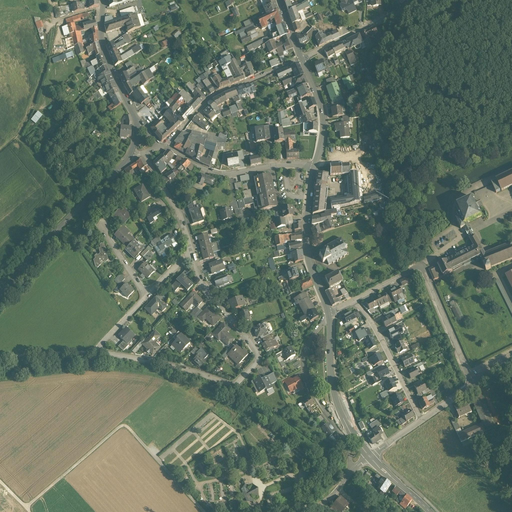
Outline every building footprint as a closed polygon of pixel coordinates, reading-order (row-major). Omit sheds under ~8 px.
[(348,0),(347,1),(346,0),(340,0),(342,3),(339,5),(340,6),(340,7),(342,11),(346,9),(348,15),(356,11),(352,1),(354,0),(348,0)] [(298,6),(295,8),(297,13),(301,11),(300,9),(304,7),(305,10),(309,8),(307,1),(301,5),(298,6)] [(81,4),(73,5),(74,13),(84,10),(84,5),(82,6),(81,4)] [(267,7),(264,8),(267,16),(274,13),(277,11),(274,4),(267,7)] [(74,13),(73,5),(54,8),(56,19),(74,13)] [(121,17),(135,13),(133,8),(119,12),(121,17)] [(297,13),(295,8),(292,10),(288,12),(292,25),(299,22),(300,22),(302,21),(299,14),(297,15),(297,13)] [(277,11),(274,13),(267,16),(264,18),(258,21),(258,22),(259,25),(260,27),(262,30),(267,27),(266,25),(268,24),(269,26),(275,24),(276,28),(283,25),(279,11),(277,11)] [(137,12),(113,20),(112,17),(105,18),(104,26),(106,35),(114,32),(114,31),(123,28),(125,27),(123,20),(134,16),(138,15),(137,12)] [(134,16),(123,20),(125,27),(128,33),(138,29),(134,16)] [(38,18),(34,19),(38,33),(44,31),(40,19),(38,18)] [(69,35),(72,34),(76,33),(74,27),(73,22),(72,18),(66,20),(67,26),(69,35)] [(253,19),(244,22),(246,27),(255,23),(253,19)] [(258,22),(236,33),(235,32),(234,32),(236,36),(239,34),(253,28),(259,25),(258,22)] [(299,22),(292,25),(295,32),(299,30),(298,28),(300,27),(299,25),(300,24),(299,22)] [(95,23),(86,25),(83,26),(83,27),(84,31),(91,29),(92,32),(97,31),(95,23)] [(289,40),(283,25),(276,28),(278,33),(274,35),(272,36),(273,40),(272,41),(283,37),(285,41),(289,40)] [(320,28),(315,31),(318,35),(321,33),(322,33),(321,31),(325,29),(323,26),(320,28)] [(253,28),(239,34),(243,43),(250,40),(248,37),(257,33),(255,30),(254,30),(253,28)] [(374,28),(366,32),(366,31),(360,34),(363,41),(368,39),(377,34),(374,28)] [(312,29),(306,35),(306,36),(308,41),(314,35),(315,38),(318,35),(315,31),(312,29)] [(177,39),(183,34),(179,30),(174,35),(177,39)] [(97,31),(92,32),(93,36),(89,37),(90,41),(83,44),(85,47),(86,49),(98,43),(97,31)] [(325,39),(323,40),(322,38),(322,36),(321,35),(321,33),(318,35),(315,38),(317,42),(319,47),(331,41),(329,35),(325,37),(325,39)] [(359,35),(346,41),(341,44),(343,49),(346,48),(347,50),(350,49),(354,48),(355,50),(357,50),(360,49),(361,47),(359,45),(363,43),(359,35)] [(271,36),(262,39),(263,41),(264,45),(265,45),(265,44),(272,41),(273,40),(272,36),(271,36)] [(301,38),(297,39),(300,45),(308,41),(306,36),(302,37),(301,38)] [(78,55),(87,51),(86,49),(85,47),(82,48),(80,40),(79,37),(73,38),(73,39),(74,46),(78,55)] [(249,53),(254,50),(252,46),(263,41),(262,39),(246,47),(249,53)] [(363,41),(362,42),(363,43),(363,44),(367,51),(373,48),(368,39),(363,41)] [(168,40),(161,44),(164,48),(170,44),(168,40)] [(292,49),(289,40),(285,41),(286,45),(283,46),(285,52),(287,51),(288,54),(293,52),(292,49)] [(254,50),(259,48),(262,46),(264,45),(263,41),(252,46),(254,50)] [(272,41),(265,44),(267,47),(270,54),(277,50),(276,49),(275,46),(272,41)] [(119,45),(115,46),(113,43),(108,46),(106,47),(109,53),(116,49),(116,50),(125,46),(127,45),(125,42),(119,45)] [(98,43),(86,49),(87,51),(88,55),(95,51),(96,57),(102,54),(98,43)] [(340,44),(331,48),(334,54),(343,50),(341,44),(340,44)] [(138,45),(119,57),(120,58),(124,56),(129,53),(131,56),(141,51),(138,45)] [(276,49),(278,54),(281,53),(282,53),(285,52),(283,46),(282,47),(276,49)] [(331,48),(324,52),(328,59),(332,56),(333,58),(334,61),(337,59),(334,54),(331,48)] [(116,50),(116,49),(109,53),(115,66),(131,56),(129,53),(124,56),(120,58),(119,57),(116,50)] [(354,57),(351,52),(345,54),(350,66),(356,63),(354,57)] [(96,57),(97,59),(90,62),(92,66),(98,63),(99,66),(97,67),(98,69),(105,65),(104,61),(102,54),(96,57)] [(239,58),(234,60),(235,61),(238,68),(243,66),(241,61),(239,58)] [(272,67),(280,64),(277,59),(270,62),(272,67)] [(90,62),(88,63),(86,62),(84,60),(80,62),(83,70),(87,68),(87,69),(92,66),(90,62)] [(238,68),(235,61),(230,64),(234,72),(239,81),(244,79),(240,72),(238,68)] [(322,61),(315,65),(316,67),(315,68),(318,74),(326,71),(325,69),(325,68),(325,67),(322,61)] [(130,62),(125,65),(128,70),(133,67),(130,62)] [(243,66),(238,68),(240,72),(244,70),(247,78),(253,76),(253,75),(248,64),(243,66)] [(298,64),(287,68),(289,73),(290,75),(291,75),(294,74),(296,78),(303,76),(298,64)] [(98,69),(99,72),(97,73),(97,74),(94,75),(96,78),(98,77),(108,71),(105,65),(98,69)] [(92,66),(87,69),(89,72),(87,74),(89,78),(91,76),(95,72),(95,71),(92,66)] [(128,70),(125,73),(119,75),(124,86),(132,81),(129,76),(135,73),(134,72),(136,71),(133,67),(128,70)] [(153,67),(144,73),(150,75),(156,71),(153,67)] [(287,68),(276,72),(278,78),(289,73),(287,68)] [(108,71),(98,77),(96,78),(97,78),(98,80),(99,82),(103,79),(110,75),(108,71)] [(229,72),(227,73),(227,72),(225,73),(226,74),(225,74),(227,80),(229,85),(234,83),(229,72)] [(144,73),(138,76),(141,81),(143,85),(151,80),(152,79),(150,75),(144,73)] [(222,82),(216,74),(214,76),(212,77),(211,78),(218,89),(219,89),(224,86),(225,86),(222,82)] [(110,75),(103,79),(99,82),(97,83),(101,88),(104,86),(107,84),(113,81),(110,75)] [(132,81),(124,86),(129,95),(131,94),(135,91),(134,88),(132,89),(131,87),(136,83),(136,84),(141,81),(138,76),(138,77),(132,81)] [(296,78),(293,79),(289,80),(291,83),(294,82),(295,85),(302,83),(303,86),(306,85),(307,85),(303,76),(296,78)] [(348,77),(342,79),(344,86),(350,83),(348,77)] [(202,82),(199,78),(195,81),(198,84),(196,86),(200,90),(202,89),(208,96),(210,94),(202,82)] [(214,91),(206,80),(202,82),(210,94),(214,91)] [(113,81),(107,84),(104,86),(106,90),(115,85),(113,81)] [(363,82),(364,89),(376,88),(376,81),(363,82)] [(185,86),(191,93),(195,90),(189,83),(185,86)] [(328,87),(326,88),(331,100),(332,100),(340,97),(336,84),(328,87)] [(115,85),(106,90),(107,93),(108,93),(111,98),(112,97),(118,93),(115,85)] [(249,85),(243,87),(243,86),(236,89),(239,97),(241,97),(248,94),(252,92),(249,85)] [(295,90),(286,93),(289,100),(296,97),(297,101),(310,95),(309,91),(308,89),(306,85),(303,86),(295,90)] [(98,91),(101,96),(107,93),(106,90),(104,86),(101,88),(98,91)] [(147,93),(142,86),(135,91),(131,94),(137,101),(138,100),(141,104),(143,102),(148,99),(145,95),(147,93)] [(51,92),(55,97),(58,94),(56,92),(59,89),(56,87),(51,92)] [(199,91),(197,89),(195,90),(191,93),(193,96),(195,98),(200,103),(204,99),(199,91)] [(236,89),(224,94),(225,99),(230,97),(230,98),(232,98),(233,100),(235,103),(237,103),(237,105),(241,104),(239,98),(239,97),(236,89)] [(97,91),(93,94),(95,97),(96,100),(101,96),(98,91),(97,91)] [(186,103),(190,98),(183,91),(179,95),(185,101),(186,103)] [(118,93),(112,97),(113,101),(112,102),(113,104),(108,107),(110,111),(122,102),(118,93)] [(224,94),(212,100),(208,104),(209,106),(215,114),(217,116),(220,114),(219,112),(220,112),(219,112),(217,108),(221,107),(222,106),(221,104),(226,101),(225,99),(224,94)] [(180,108),(182,105),(185,101),(179,95),(172,101),(173,102),(178,107),(180,108)] [(241,104),(243,110),(245,116),(250,114),(248,107),(246,108),(241,97),(239,97),(239,98),(241,104)] [(192,100),(190,98),(186,103),(188,104),(194,111),(197,106),(192,100)] [(173,102),(170,99),(166,103),(165,104),(167,107),(168,108),(170,109),(173,112),(177,108),(178,107),(173,102)] [(313,99),(307,102),(306,102),(302,104),(303,107),(305,106),(308,105),(309,109),(309,110),(313,109),(313,108),(316,106),(313,99)] [(332,109),(340,108),(344,107),(343,100),(341,101),(333,103),(331,103),(332,109)] [(184,108),(182,110),(183,111),(189,116),(194,111),(188,104),(184,108)] [(232,107),(229,108),(229,109),(231,114),(243,110),(241,104),(237,105),(232,107)] [(293,107),(292,107),(294,111),(295,115),(298,114),(299,117),(306,115),(306,114),(303,107),(302,104),(296,106),(293,107)] [(209,106),(203,112),(206,115),(210,119),(215,114),(209,106)] [(167,107),(159,114),(162,117),(164,115),(170,109),(168,108),(167,107)] [(332,109),(331,109),(332,118),(342,117),(342,116),(340,108),(332,109)] [(170,109),(164,115),(168,119),(174,114),(173,112),(170,109)] [(223,111),(221,111),(223,117),(231,114),(229,109),(228,109),(223,111)] [(189,116),(183,111),(179,115),(184,121),(189,116)] [(170,127),(173,131),(182,123),(174,114),(168,119),(172,125),(170,127)] [(308,114),(306,114),(306,115),(299,117),(300,120),(295,120),(296,125),(303,124),(306,123),(311,122),(308,114)] [(31,119),(35,123),(39,119),(35,115),(31,119)] [(206,124),(196,115),(192,120),(203,128),(206,124)] [(173,131),(170,127),(167,130),(158,120),(150,127),(152,131),(162,141),(173,131)] [(343,124),(334,124),(335,132),(339,132),(340,139),(349,138),(348,123),(343,124)] [(272,126),(263,127),(265,140),(274,139),(273,131),(272,126)] [(123,127),(121,127),(120,135),(127,135),(131,136),(132,127),(126,127),(123,127)] [(263,127),(254,128),(256,142),(265,140),(265,141),(265,140),(263,127)] [(282,129),(273,131),(274,139),(274,143),(284,142),(284,141),(283,134),(283,130),(282,129)] [(190,135),(184,146),(180,144),(179,145),(177,148),(185,153),(188,148),(188,149),(191,143),(199,145),(204,146),(205,141),(207,135),(198,133),(197,136),(190,135)] [(283,134),(284,141),(284,142),(285,142),(291,141),(295,141),(294,133),(286,133),(283,134)] [(218,138),(207,135),(205,141),(216,145),(217,143),(218,138)] [(138,144),(140,147),(148,140),(146,138),(138,144)] [(205,141),(204,146),(203,147),(214,151),(215,149),(216,147),(217,145),(216,145),(205,141)] [(203,147),(196,145),(194,152),(202,154),(203,147)] [(188,148),(185,153),(193,157),(192,158),(199,161),(201,157),(202,154),(194,152),(188,149),(188,148)] [(292,151),(286,151),(287,159),(295,159),(294,149),(292,149),(292,151)] [(173,153),(167,150),(162,155),(167,161),(169,159),(168,159),(173,153)] [(236,154),(238,161),(244,159),(244,155),(243,152),(243,151),(236,152),(236,154)] [(236,154),(227,155),(228,166),(238,164),(238,161),(236,154)] [(162,155),(158,158),(161,161),(162,163),(164,162),(168,165),(170,163),(167,161),(162,155)] [(206,159),(201,157),(199,161),(209,166),(211,166),(212,161),(211,161),(212,158),(212,157),(208,156),(207,158),(206,158),(206,159)] [(260,157),(249,159),(251,165),(261,163),(260,157)] [(142,158),(136,162),(141,169),(143,168),(147,165),(142,158)] [(162,163),(161,162),(161,161),(158,158),(153,162),(156,166),(160,173),(166,168),(164,166),(162,163)] [(174,159),(170,163),(175,168),(180,162),(174,159)] [(190,162),(184,159),(180,163),(184,167),(185,168),(187,166),(190,162)] [(133,164),(125,169),(129,177),(135,174),(132,169),(134,167),(133,164)] [(349,165),(330,166),(330,176),(348,175),(349,174),(349,165)] [(179,171),(180,172),(185,177),(187,178),(190,174),(184,169),(185,168),(184,167),(179,171)] [(179,171),(176,168),(174,169),(172,171),(175,176),(180,172),(179,171)] [(172,171),(163,177),(166,182),(175,176),(172,171)] [(511,172),(496,180),(496,181),(492,183),(491,183),(496,194),(497,194),(497,193),(501,191),(501,192),(511,186),(511,172)] [(327,188),(321,187),(322,184),(326,184),(328,174),(317,173),(315,182),(313,214),(325,212),(327,188)] [(214,179),(200,174),(196,183),(198,184),(200,185),(201,185),(203,181),(212,185),(214,179)] [(254,177),(257,195),(274,192),(270,174),(254,177)] [(357,174),(349,174),(348,175),(350,201),(332,204),(333,210),(336,210),(342,209),(359,205),(357,174)] [(141,203),(149,198),(142,186),(134,191),(141,203)] [(243,190),(245,198),(252,196),(251,188),(243,190)] [(245,198),(243,198),(245,204),(253,202),(255,210),(271,207),(277,205),(274,192),(257,195),(252,196),(245,198)] [(382,193),(363,198),(365,204),(383,199),(382,193)] [(239,207),(234,208),(237,222),(244,221),(241,207),(245,207),(245,204),(243,198),(238,199),(239,207)] [(467,200),(467,201),(456,206),(460,217),(464,225),(465,225),(468,223),(482,216),(474,198),(471,199),(469,200),(469,199),(468,199),(467,199),(467,200)] [(199,205),(194,207),(194,208),(188,210),(193,224),(198,223),(198,221),(203,219),(201,213),(200,214),(199,210),(201,210),(199,205)] [(129,214),(122,207),(112,218),(115,221),(117,220),(124,226),(130,219),(127,216),(129,214)] [(161,215),(157,207),(149,212),(144,214),(150,224),(154,222),(152,220),(161,215)] [(292,207),(282,209),(283,217),(292,215),(291,211),(293,211),(292,207)] [(231,218),(230,209),(229,210),(223,211),(221,211),(222,220),(231,218)] [(324,216),(312,218),(312,224),(325,222),(331,221),(330,215),(329,216),(324,217),(324,216)] [(464,225),(460,217),(456,219),(461,230),(464,228),(466,227),(465,225),(464,225)] [(283,218),(275,220),(277,227),(280,226),(285,225),(283,218)] [(326,226),(319,229),(318,226),(311,229),(314,236),(328,230),(334,229),(331,221),(325,222),(326,226)] [(134,241),(127,235),(129,233),(125,229),(120,234),(121,234),(117,238),(127,248),(134,241)] [(472,231),(471,230),(466,232),(467,234),(469,239),(470,239),(473,245),(474,248),(480,257),(485,254),(475,237),(472,231)] [(176,242),(172,235),(160,243),(159,244),(154,247),(159,255),(162,253),(161,251),(164,249),(163,248),(167,246),(167,247),(171,244),(172,244),(176,242)] [(207,235),(198,237),(200,247),(206,245),(209,245),(207,235)] [(338,241),(335,242),(335,241),(334,241),(335,242),(332,243),(331,242),(331,243),(331,244),(329,245),(328,244),(328,245),(325,247),(324,246),(324,247),(325,248),(326,250),(320,254),(324,262),(326,261),(328,264),(332,263),(333,263),(334,263),(333,262),(336,260),(337,261),(337,260),(339,258),(340,260),(341,259),(340,258),(343,256),(343,258),(344,257),(344,256),(347,254),(348,255),(348,254),(347,254),(345,250),(347,247),(345,243),(343,243),(341,239),(341,238),(340,239),(338,240),(338,239),(337,240),(338,241)] [(156,239),(151,242),(154,247),(159,244),(156,239)] [(143,251),(134,241),(127,248),(125,250),(125,251),(126,250),(131,254),(130,255),(134,259),(143,251)] [(209,245),(206,245),(206,249),(201,250),(204,261),(213,258),(212,252),(213,252),(213,253),(220,251),(218,242),(209,245)] [(104,245),(101,244),(100,246),(100,248),(99,250),(100,254),(98,256),(96,255),(94,257),(95,259),(93,261),(95,267),(97,268),(102,263),(105,264),(106,262),(106,260),(107,258),(104,245)] [(497,250),(493,251),(489,253),(486,254),(485,254),(480,257),(481,260),(484,267),(486,271),(492,269),(491,268),(494,267),(495,267),(495,266),(498,265),(499,265),(502,263),(502,264),(503,263),(506,262),(507,262),(511,260),(511,259),(511,245),(510,246),(510,245),(509,245),(506,246),(505,246),(505,247),(502,248),(501,248),(498,250),(498,249),(497,250)] [(274,256),(279,256),(284,255),(283,252),(280,252),(279,248),(278,249),(273,249),(274,256)] [(456,256),(447,261),(452,271),(466,264),(480,257),(474,248),(472,249),(467,251),(456,256)] [(459,251),(455,253),(456,256),(467,251),(466,248),(459,251)] [(146,249),(140,255),(143,258),(149,252),(146,249)] [(302,250),(291,253),(291,257),(294,256),(295,262),(303,259),(302,250)] [(149,252),(143,258),(147,261),(152,256),(149,252)] [(480,257),(466,264),(468,267),(481,260),(480,257)] [(221,261),(209,266),(212,274),(224,269),(221,261)] [(447,261),(438,265),(440,268),(443,276),(452,271),(447,261)] [(230,270),(237,268),(235,262),(228,264),(230,270)] [(150,268),(145,263),(138,270),(147,279),(154,272),(150,269),(150,268)] [(296,267),(286,270),(289,280),(293,278),(299,276),(296,267)] [(437,270),(430,273),(434,280),(440,278),(437,270)] [(338,272),(325,278),(329,287),(342,281),(338,272)] [(185,278),(182,275),(176,281),(177,282),(171,288),(175,292),(181,285),(188,291),(192,286),(185,278)] [(222,278),(222,276),(217,278),(216,279),(217,280),(214,281),(217,287),(219,286),(219,287),(225,285),(224,284),(229,282),(226,276),(222,278)] [(118,281),(117,283),(119,286),(125,279),(123,277),(118,281)] [(310,277),(299,281),(302,288),(302,290),(304,289),(313,285),(310,277)] [(407,277),(400,281),(402,286),(410,282),(407,277)] [(283,281),(281,282),(282,283),(282,284),(284,283),(286,290),(288,289),(289,293),(294,292),(292,289),(290,282),(289,280),(283,281)] [(511,309),(497,280),(496,281),(511,314),(511,309)] [(134,291),(126,284),(121,289),(119,290),(120,291),(127,298),(134,291)] [(404,298),(398,287),(389,292),(395,303),(404,298)] [(302,288),(291,293),(294,298),(304,292),(304,293),(305,292),(304,289),(302,290),(302,288)] [(337,298),(335,299),(330,288),(325,291),(332,305),(339,302),(337,298)] [(203,301),(193,292),(180,305),(185,310),(193,302),(197,307),(198,306),(199,305),(203,301)] [(304,292),(294,298),(297,303),(299,302),(308,297),(307,297),(304,293),(304,292)] [(384,294),(375,299),(378,306),(379,307),(388,303),(384,294)] [(233,299),(229,301),(232,309),(243,305),(242,302),(242,301),(243,300),(243,299),(242,298),(242,297),(241,297),(233,299)] [(308,297),(299,302),(300,304),(302,308),(311,303),(308,297)] [(166,308),(155,298),(144,309),(151,315),(158,308),(162,312),(166,308)] [(378,306),(375,299),(366,303),(369,310),(378,306)] [(456,300),(449,303),(458,322),(464,319),(456,300)] [(311,303),(302,308),(304,313),(305,314),(315,309),(311,303)] [(190,315),(192,317),(195,314),(200,309),(197,307),(190,315)] [(220,318),(208,307),(203,312),(198,317),(202,321),(206,318),(210,321),(209,322),(212,325),(220,318)] [(303,316),(300,317),(301,319),(302,320),(306,318),(305,318),(308,316),(311,320),(319,316),(315,309),(305,314),(303,316)] [(393,314),(394,316),(396,315),(394,310),(383,315),(384,318),(389,316),(393,314)] [(249,319),(247,311),(240,313),(243,321),(249,319)] [(355,319),(352,312),(343,317),(344,318),(347,324),(355,319)] [(391,320),(389,316),(384,318),(383,319),(384,320),(381,322),(384,328),(392,324),(393,324),(391,320)] [(392,324),(393,326),(399,324),(404,321),(402,318),(396,321),(396,322),(393,324),(392,324)] [(228,328),(223,323),(212,334),(213,335),(219,341),(222,337),(226,341),(224,342),(228,345),(234,339),(225,331),(228,328)] [(267,323),(253,328),(256,334),(257,334),(258,337),(260,336),(262,335),(261,335),(266,333),(265,332),(267,332),(270,330),(267,323)] [(400,327),(387,333),(390,339),(403,333),(400,327)] [(135,336),(126,328),(118,336),(123,341),(126,345),(130,340),(135,336)] [(170,332),(174,336),(178,332),(174,328),(170,332)] [(372,338),(367,330),(361,333),(364,339),(365,341),(372,338)] [(359,342),(364,339),(361,333),(359,331),(355,333),(359,342)] [(159,348),(153,342),(155,341),(160,337),(155,332),(146,341),(144,338),(140,343),(147,350),(150,353),(152,355),(159,348)] [(210,332),(204,339),(205,340),(207,342),(213,335),(212,334),(210,332)] [(190,343),(181,334),(176,339),(177,339),(172,345),(180,353),(190,343)] [(278,344),(274,337),(271,338),(264,342),(264,343),(262,345),(266,352),(270,350),(269,348),(273,346),(273,347),(278,344)] [(376,346),(372,338),(365,341),(369,350),(376,346)] [(199,351),(201,348),(204,346),(202,344),(205,340),(204,339),(195,348),(198,350),(199,351)] [(404,345),(403,341),(395,345),(396,347),(395,348),(398,354),(399,353),(399,354),(406,351),(404,345)] [(293,350),(291,345),(283,350),(287,358),(288,358),(290,356),(290,357),(291,357),(294,356),(293,355),(295,353),(296,352),(294,349),(293,350)] [(243,349),(241,351),(235,346),(231,351),(228,353),(229,354),(235,360),(235,361),(238,365),(248,354),(243,349)] [(378,347),(366,353),(368,357),(380,350),(378,347)] [(208,355),(201,348),(199,351),(196,354),(197,356),(192,361),(196,365),(198,363),(201,366),(207,360),(205,358),(208,355)] [(225,359),(229,354),(228,353),(231,351),(229,349),(222,356),(225,359)] [(378,354),(368,359),(370,363),(374,361),(375,365),(382,362),(378,354)] [(414,363),(410,355),(400,360),(404,368),(414,363)] [(414,367),(415,370),(416,369),(418,373),(422,371),(419,364),(414,367)] [(389,374),(385,367),(376,371),(380,379),(389,374)] [(418,373),(416,369),(415,370),(410,372),(408,373),(411,379),(419,375),(418,373)] [(274,373),(266,377),(271,385),(278,381),(274,373)] [(288,375),(281,379),(284,383),(286,382),(291,379),(288,375)] [(297,375),(291,379),(286,382),(291,390),(293,389),(294,391),(300,388),(298,386),(302,384),(302,382),(301,380),(300,380),(297,375)] [(266,377),(261,380),(259,377),(251,382),(255,389),(258,388),(260,393),(266,389),(267,391),(272,388),(271,385),(266,377)] [(369,380),(372,386),(378,383),(375,377),(369,380)] [(396,388),(392,380),(384,384),(388,390),(388,392),(396,388)] [(424,386),(422,382),(414,387),(417,395),(428,389),(426,385),(424,386)] [(417,395),(416,395),(418,398),(429,392),(432,391),(431,388),(428,389),(417,395)] [(403,403),(398,395),(391,398),(395,406),(403,403)] [(314,403),(309,396),(302,401),(310,412),(314,410),(310,405),(314,403)] [(426,398),(418,402),(422,410),(430,406),(429,404),(435,401),(433,398),(428,401),(426,398)] [(490,418),(482,399),(473,403),(478,414),(481,422),(490,418)] [(468,402),(455,408),(459,418),(472,412),(468,402)] [(397,409),(392,412),(394,414),(395,414),(398,418),(402,415),(397,409)] [(409,410),(402,415),(403,418),(399,421),(402,425),(414,417),(409,410)] [(321,414),(316,417),(320,422),(325,418),(321,414)] [(494,428),(490,418),(481,422),(482,425),(485,432),(494,428)] [(451,420),(458,435),(460,434),(460,435),(462,434),(458,423),(457,424),(455,419),(451,420)] [(369,426),(374,432),(378,429),(381,427),(377,421),(371,424),(369,426)] [(335,431),(329,423),(325,425),(325,424),(321,427),(328,437),(330,436),(332,434),(331,433),(335,431)] [(482,425),(475,428),(477,435),(485,432),(482,425)] [(477,435),(475,428),(462,434),(460,435),(458,436),(461,442),(477,435)] [(378,429),(374,432),(375,434),(376,433),(379,437),(382,434),(378,429)] [(335,433),(333,435),(332,434),(330,436),(334,442),(339,438),(335,433)] [(379,437),(376,433),(375,434),(373,435),(369,438),(374,445),(381,440),(379,437)] [(390,482),(377,474),(375,476),(378,478),(375,483),(379,486),(378,488),(384,492),(390,482)] [(246,485),(243,489),(248,500),(253,501),(250,495),(259,496),(259,490),(254,485),(249,492),(246,485)] [(398,493),(400,490),(396,487),(392,491),(395,493),(394,494),(396,496),(397,495),(398,493)] [(412,499),(400,490),(398,493),(399,494),(404,498),(402,501),(407,506),(412,499)] [(341,495),(332,505),(339,511),(341,511),(344,509),(343,508),(348,502),(349,503),(341,495)]
